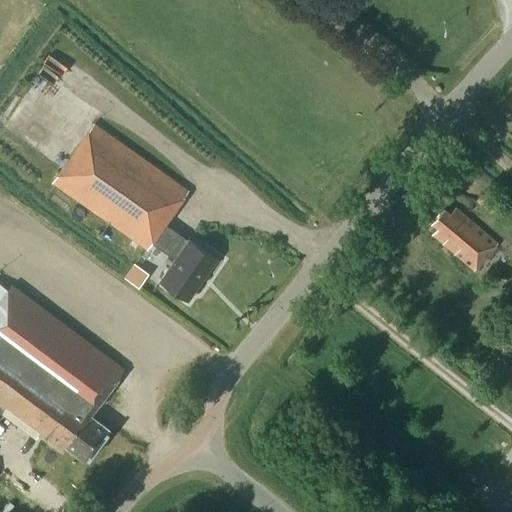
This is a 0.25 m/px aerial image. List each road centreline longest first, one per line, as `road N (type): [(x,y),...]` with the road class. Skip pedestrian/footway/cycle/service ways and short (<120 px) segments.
road 1 (unclassified): [(194,443),(227,381),(511,42)]
road 2 (unknown): [(313,0),(446,113)]
